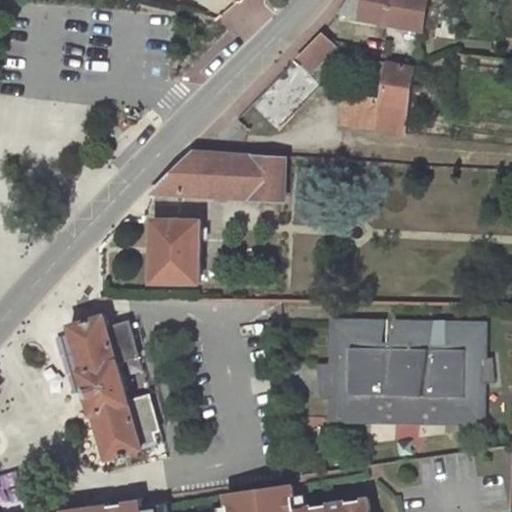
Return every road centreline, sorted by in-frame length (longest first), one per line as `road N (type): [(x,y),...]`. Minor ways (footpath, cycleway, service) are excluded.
road 1 (tertiary): [(0,324),(311,0)]
road 2 (unknown): [(173,139),(511,161)]
